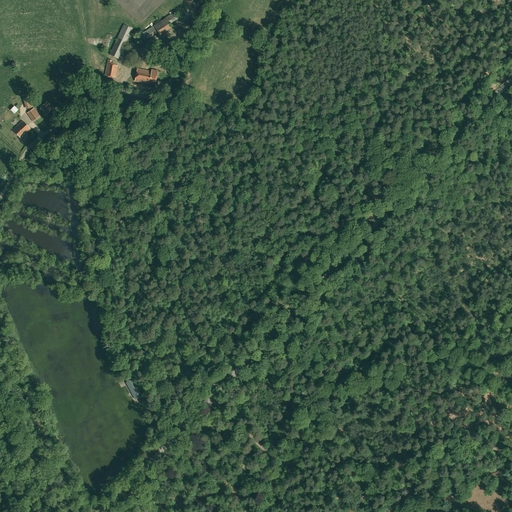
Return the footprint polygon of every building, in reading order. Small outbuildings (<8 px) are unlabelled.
[(139,29),(143,37),(154,30),(155,32),(166,26),(165,24),(173,19),(171,16),(170,16),(167,12),(155,20),(154,17),(149,20),(151,24),(145,27),(144,26),(139,29)] [(139,54),(142,49),(131,43),(128,49),(139,54)] [(115,77),(118,66),(111,64),(111,60),(108,60),(105,75),(115,77)] [(134,81),(155,85),(158,71),(152,70),(151,71),(137,68),(134,81)] [(44,115),(46,114),(52,110),(47,102),(41,107),(43,109),(41,110),(44,115)] [(28,112),(26,113),(32,121),(40,116),(34,108),(28,112)] [(22,120),(13,130),(21,138),(31,129),(22,120)] [(142,396),(132,376),(126,379),(128,382),(127,383),(136,399),(142,396)]
